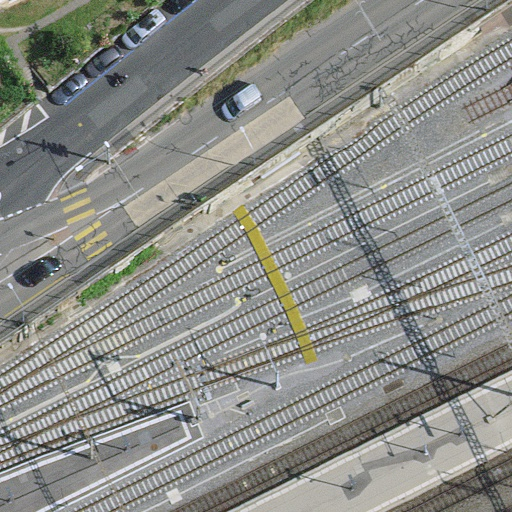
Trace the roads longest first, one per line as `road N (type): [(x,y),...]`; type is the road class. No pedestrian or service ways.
road 1 (motorway): [(0,493),(511,249)]
road 2 (motorway): [(466,0),(0,223)]
road 3 (secondary): [(0,273),(420,0)]
road 4 (secondary): [(241,0),(0,188)]
